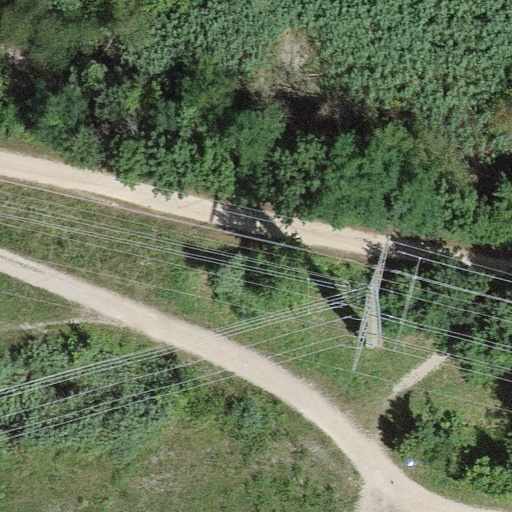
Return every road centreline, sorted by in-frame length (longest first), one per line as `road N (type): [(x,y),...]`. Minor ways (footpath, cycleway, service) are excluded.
road 1 (track): [(511,270),(0,167)]
road 2 (track): [(0,267),(316,402),(391,511)]
